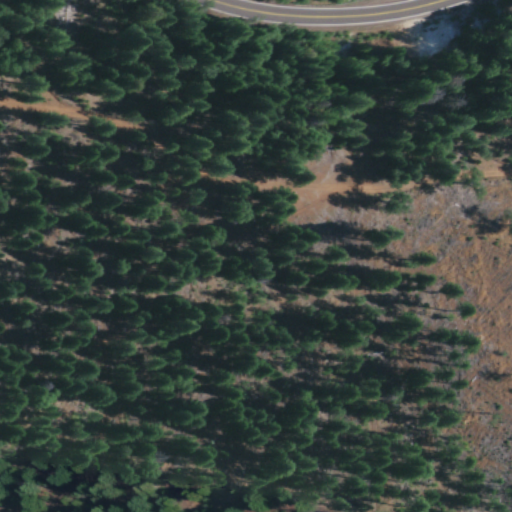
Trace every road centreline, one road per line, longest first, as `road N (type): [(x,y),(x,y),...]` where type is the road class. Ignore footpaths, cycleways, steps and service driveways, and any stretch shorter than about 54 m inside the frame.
road 1 (track): [(511,160),(451,154),(372,179),(280,167),(204,171),(172,160),(130,126),(0,96)]
road 2 (trunk): [(439,0),(355,17),(258,10),(230,0)]
